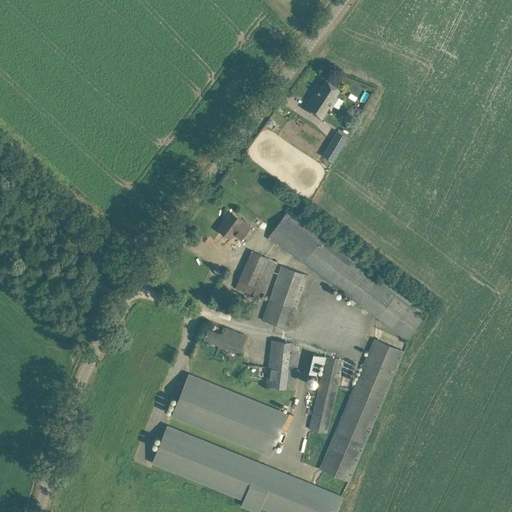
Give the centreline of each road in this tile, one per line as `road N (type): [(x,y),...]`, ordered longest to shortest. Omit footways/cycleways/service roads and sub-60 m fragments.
road 1 (unclassified): [(137,276),(341,0)]
road 2 (unclassified): [(38,511),(80,382),(137,276)]
road 3 (unclassified): [(137,276),(0,152)]
